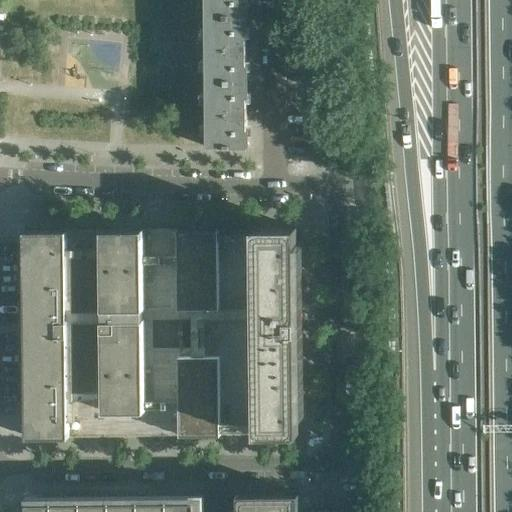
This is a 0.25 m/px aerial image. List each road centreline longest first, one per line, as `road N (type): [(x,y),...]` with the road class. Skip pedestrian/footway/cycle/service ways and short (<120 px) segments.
road 1 (residential): [(334,185),(338,469),(0,473)]
road 2 (motorway): [(396,0),(412,159),(456,370)]
road 3 (motorway): [(451,0),(456,370)]
road 4 (residential): [(0,181),(275,186)]
road 5 (residential): [(275,186),(275,0)]
road 6 (motorway): [(456,370),(457,511)]
